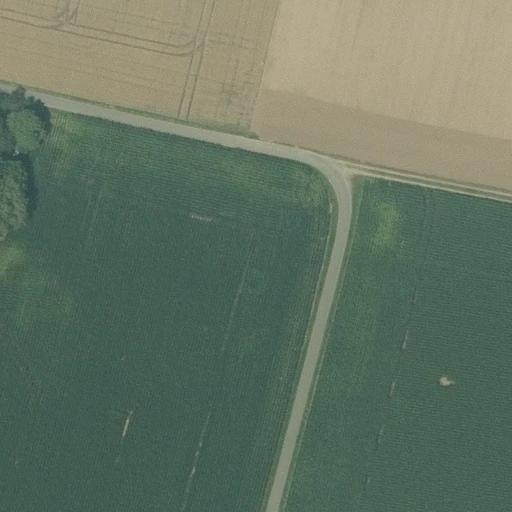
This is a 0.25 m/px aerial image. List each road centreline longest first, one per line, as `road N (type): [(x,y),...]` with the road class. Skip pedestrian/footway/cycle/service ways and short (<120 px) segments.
road 1 (unclassified): [(0,92),(356,166),(270,511)]
road 2 (track): [(511,196),(356,166)]
